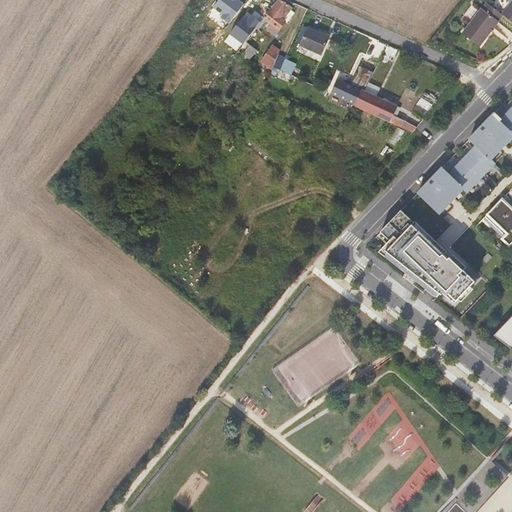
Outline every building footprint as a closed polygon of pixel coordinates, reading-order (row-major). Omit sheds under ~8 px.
[(291,11),(283,2),(267,21),(272,26),(267,31),(272,37),(278,33),(276,31),(284,24),(283,20),(291,11)] [(511,4),(503,16),(511,23),(511,4)] [(204,16),(207,19),(204,22),(208,27),(203,33),(208,39),(203,44),(210,50),(232,25),(212,7),(204,16)] [(484,11),(464,36),(482,50),(502,25),(484,11)] [(311,25),(302,42),(324,53),(333,35),(311,25)] [(264,38),(258,33),(250,41),(256,46),(264,38)] [(233,42),(243,50),(245,48),(248,44),(238,35),(233,42)] [(233,62),(237,65),(249,51),(245,48),(243,50),(233,62)] [(261,63),(269,72),(274,62),(282,66),(286,58),(287,56),(279,52),(279,53),(273,49),(261,63)] [(249,51),(237,65),(243,70),(255,56),(249,51)] [(291,61),(286,58),(282,66),(287,69),(291,61)] [(364,81),(347,71),(342,80),(335,76),(327,90),(354,105),(362,91),(360,90),(364,81)] [(389,106),(365,93),(362,91),(354,105),(382,120),(389,106)] [(393,117),(396,110),(389,106),(382,120),(402,131),(405,124),(393,117)] [(443,167),(418,192),(438,212),(448,202),(445,200),(451,194),(453,196),(462,186),(467,191),(495,163),(490,158),(499,148),(496,146),(502,140),(504,142),(511,134),(511,109),(503,119),(495,112),(470,139),(477,146),(450,174),(443,167)] [(420,125),(424,119),(413,113),(410,120),(420,125)] [(502,140),(496,146),(499,148),(502,145),(504,142),(502,140)] [(451,194),(445,200),(448,202),(450,199),(453,196),(451,194)] [(511,246),(511,209),(503,201),(495,209),(486,219),(507,238),(504,240),(511,247),(511,246)] [(402,210),(381,231),(395,244),(388,250),(411,268),(422,277),(431,284),(442,292),(455,303),(476,281),(463,269),(451,257),(449,259),(444,254),(434,244),(413,224),(415,223),(402,210)] [(511,315),(494,335),(511,349),(511,315)] [(478,511),(509,477),(492,462),(446,511),(478,511)]
